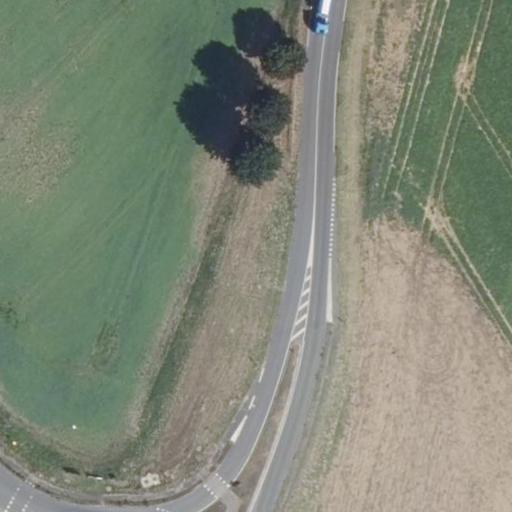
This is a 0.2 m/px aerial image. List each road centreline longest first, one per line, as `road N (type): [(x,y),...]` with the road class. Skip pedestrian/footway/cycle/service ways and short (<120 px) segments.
road 1 (secondary): [(316,231),(242,452),(217,487),(182,511)]
road 2 (secondary): [(263,511),(311,347),(316,231)]
road 3 (secondary): [(330,0),(316,231)]
